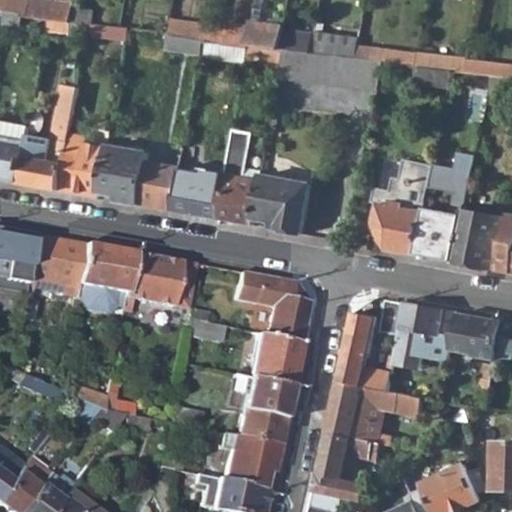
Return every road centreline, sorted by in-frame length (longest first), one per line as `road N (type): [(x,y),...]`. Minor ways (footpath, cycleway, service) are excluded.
road 1 (residential): [(0,206),(345,269)]
road 2 (residential): [(290,511),(345,269)]
road 3 (residential): [(345,269),(511,300)]
